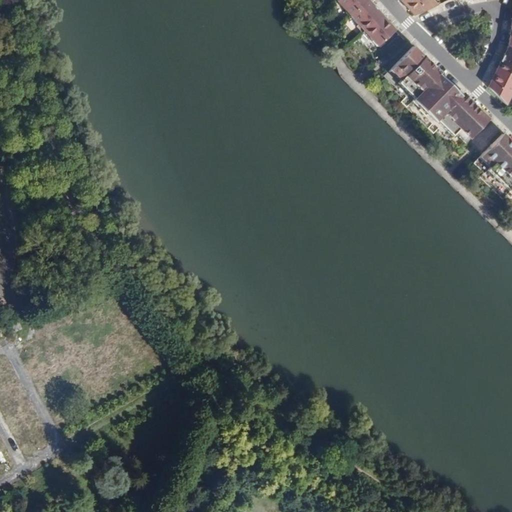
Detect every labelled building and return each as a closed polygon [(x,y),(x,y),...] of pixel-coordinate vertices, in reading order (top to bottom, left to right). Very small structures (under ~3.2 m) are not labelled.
[(337,0),(336,1),(350,16),(368,0),(367,0),(337,0)] [(368,0),(350,16),(358,24),(356,26),(361,33),(381,15),(374,8),(368,0)] [(437,6),(431,0),(400,0),(400,1),(407,8),(414,16),(437,6)] [(367,40),(369,38),(377,47),(395,31),(387,22),(381,15),(361,33),(367,40)] [(511,76),(511,48),(508,46),(501,59),(496,69),(511,76)] [(447,138),(459,149),(467,141),(487,120),(471,105),(472,104),(459,91),(458,92),(412,47),(400,60),(384,77),(397,89),(395,91),(403,100),(401,103),(433,134),(436,131),(445,140),(447,138)] [(487,87),(505,105),(506,103),(511,93),(511,90),(511,76),(496,69),(491,79),(487,87)] [(511,144),(502,135),(482,155),(474,164),(484,174),(480,177),(502,200),(507,195),(511,200),(511,144)]
